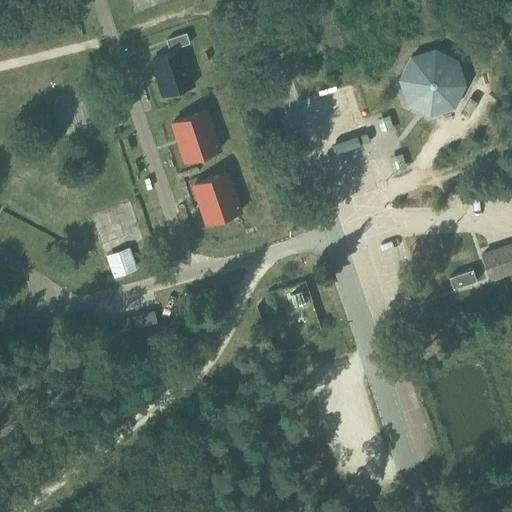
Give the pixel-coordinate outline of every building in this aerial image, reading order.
[(184,33),(164,40),(168,51),(187,45),(184,33)] [(399,57),(412,116),(429,112),(431,121),(467,113),(453,46),(399,57)] [(181,50),(148,61),(160,96),(193,85),(181,50)] [(56,104),(63,124),(73,120),(81,142),(103,134),(88,92),(56,104)] [(311,124),(357,111),(352,95),(306,108),(311,124)] [(206,109),(168,123),(183,162),(220,148),(206,109)] [(390,117),(380,119),(384,138),(394,136),(390,117)] [(379,120),(367,123),(370,137),(382,135),(379,120)] [(399,155),(383,164),(391,180),(407,171),(399,155)] [(226,173),(190,186),(204,226),(240,214),(226,173)] [(35,194),(31,203),(63,218),(68,208),(35,194)] [(108,260),(143,250),(131,213),(97,224),(108,260)] [(511,244),(489,252),(482,254),(490,279),(491,279),(498,276),(511,271),(511,244)] [(451,291),(474,283),(470,271),(447,279),(451,291)] [(263,292),(265,306),(310,300),(309,287),(263,292)] [(130,315),(133,326),(154,321),(151,309),(149,309),(130,315)] [(112,332),(133,326),(130,315),(111,320),(109,320),(112,332)] [(410,327),(413,337),(428,332),(425,322),(410,327)]
